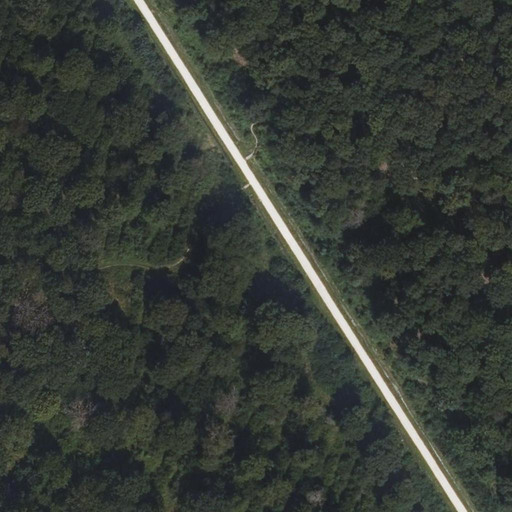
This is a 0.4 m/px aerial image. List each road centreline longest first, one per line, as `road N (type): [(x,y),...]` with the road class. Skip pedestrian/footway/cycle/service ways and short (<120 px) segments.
road 1 (track): [(464,511),(241,162)]
road 2 (track): [(241,162),(138,0)]
